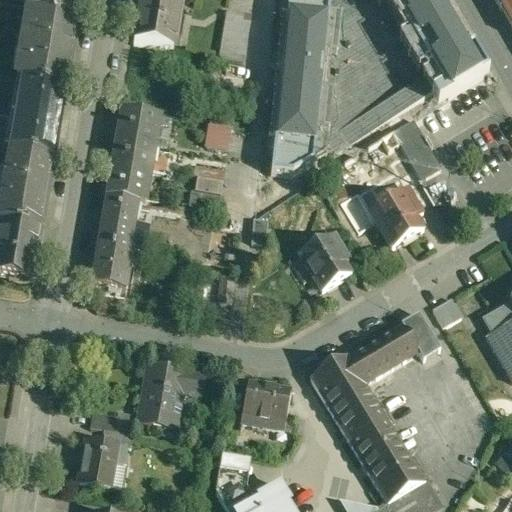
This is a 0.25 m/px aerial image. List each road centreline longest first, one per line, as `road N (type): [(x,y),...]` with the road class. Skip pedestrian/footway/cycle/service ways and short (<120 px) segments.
road 1 (residential): [(511,225),(271,363),(54,326)]
road 2 (residential): [(111,0),(54,326)]
road 3 (residential): [(54,326),(22,511)]
